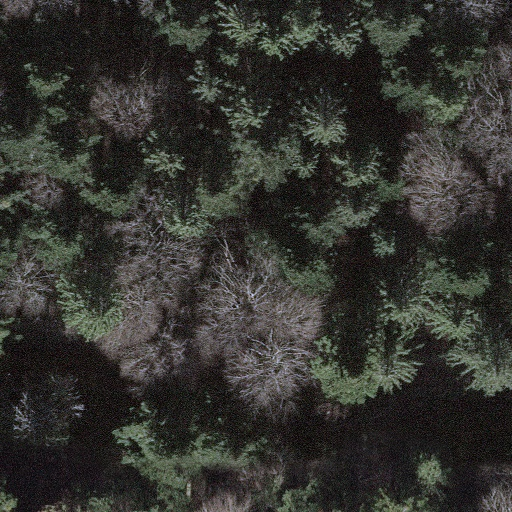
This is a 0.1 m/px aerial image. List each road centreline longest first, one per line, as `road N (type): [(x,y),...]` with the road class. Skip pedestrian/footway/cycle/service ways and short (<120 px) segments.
road 1 (track): [(511,371),(198,440),(9,511)]
road 2 (track): [(511,363),(0,314)]
